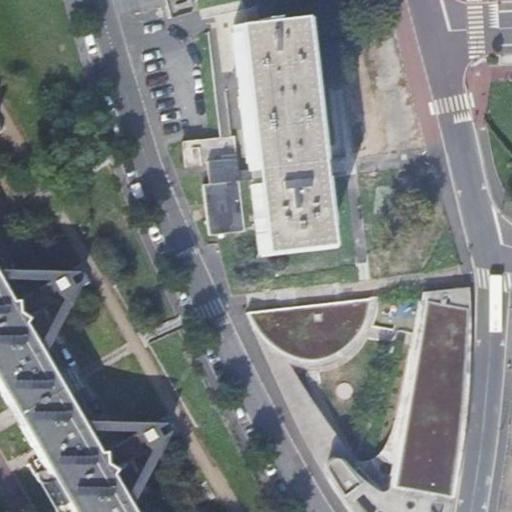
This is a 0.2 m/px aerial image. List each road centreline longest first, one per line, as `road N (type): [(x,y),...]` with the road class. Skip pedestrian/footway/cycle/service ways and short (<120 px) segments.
road 1 (residential): [(316,511),(277,459),(220,333),(132,111),(101,0)]
road 2 (unclassified): [(465,511),(482,395),(490,243)]
road 3 (unclassified): [(490,243),(436,38)]
road 4 (unknown): [(107,21),(183,8),(196,24),(215,92)]
